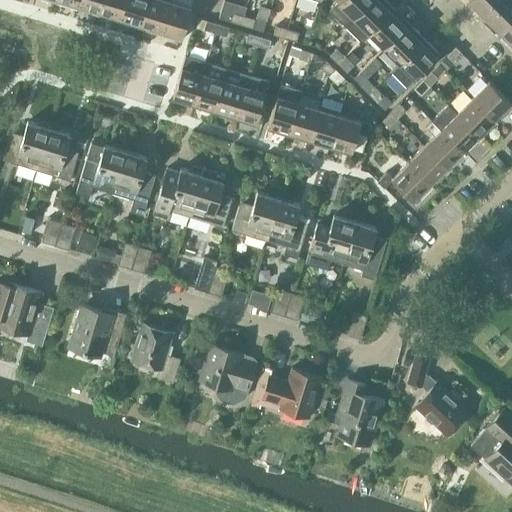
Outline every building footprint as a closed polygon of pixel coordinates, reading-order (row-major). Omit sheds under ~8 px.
[(78,9),(81,0),(58,0),(58,3),(78,9)] [(99,16),(103,0),(81,0),(78,9),(99,16)] [(103,0),(99,16),(120,22),(126,0),(103,0)] [(126,0),(120,22),(140,28),(148,0),(126,0)] [(161,35),(171,1),(171,0),(148,0),(140,28),(161,35)] [(341,0),(330,12),(346,27),(372,0),(341,0)] [(361,42),(370,33),(395,8),(386,0),(372,0),(346,27),(361,42)] [(470,0),(485,15),(500,0),(470,0)] [(501,30),(511,18),(511,0),(500,0),(485,15),(501,30)] [(171,1),(161,35),(182,41),(192,8),(171,1)] [(386,48),(410,24),(395,8),(370,33),(386,48)] [(242,25),(245,16),(233,13),(231,21),(242,25)] [(254,28),(257,20),(245,16),(242,25),(254,28)] [(511,18),(501,30),(511,41),(511,18)] [(257,20),(254,28),(263,31),(266,23),(257,20)] [(217,33),(219,25),(208,21),(205,30),(217,33)] [(401,64),(426,39),(410,24),(386,48),(401,64)] [(219,25),(217,33),(228,37),(231,28),(219,25)] [(286,38),(289,30),(277,26),(275,35),(286,38)] [(289,30),(286,38),(298,42),(300,33),(289,30)] [(258,46),(261,37),(249,34),(246,42),(258,46)] [(261,37),(258,46),(270,49),(272,41),(261,37)] [(392,73),(408,88),(441,54),(426,39),(401,64),(392,73)] [(454,63),(463,54),(457,47),(448,56),(454,63)] [(312,62),(314,54),(294,49),(292,56),(312,62)] [(339,64),(346,58),(337,49),(331,56),(339,64)] [(328,61),(314,54),(312,62),(321,68),(328,61)] [(447,57),(441,63),(448,70),(454,64),(447,57)] [(194,107),(204,74),(207,64),(186,58),(173,101),(194,107)] [(346,58),(339,64),(348,73),(354,66),(346,58)] [(328,61),(321,68),(330,77),(336,69),(328,61)] [(215,114),(228,70),(207,64),(204,74),(194,107),(215,114)] [(440,64),(432,72),(439,79),(447,71),(440,64)] [(336,69),(330,77),(339,85),(345,78),(336,69)] [(236,120),(249,77),(228,70),(215,114),(236,120)] [(424,80),(431,87),(439,79),(432,72),(424,80)] [(249,76),(249,77),(236,120),(257,126),(270,83),(249,76)] [(370,95),(377,88),(368,80),(361,86),(370,95)] [(422,96),(431,87),(424,80),(415,89),(422,96)] [(474,98),(499,122),(511,109),(511,102),(490,81),(474,98)] [(269,130),(290,136),(300,103),(303,93),(282,86),(269,130)] [(377,88),(370,95),(379,104),(385,97),(377,88)] [(483,139),(499,122),(474,98),(458,114),(483,139)] [(322,102),(320,109),(310,143),(331,149),(341,115),(343,108),(322,102)] [(310,143),(320,109),(300,103),(290,136),(310,143)] [(392,113),(398,119),(407,111),(400,104),(392,113)] [(450,106),(434,122),(467,155),(483,139),(458,114),(450,106)] [(398,119),(392,113),(383,121),(390,128),(398,119)] [(341,115),(331,149),(352,156),(359,133),(367,136),(371,124),(341,115)] [(37,170),(50,128),(29,122),(23,141),(11,137),(4,160),(37,170)] [(434,122),(427,129),(434,137),(426,146),(451,171),(467,155),(434,122)] [(50,128),(37,170),(72,181),(79,158),(66,154),(72,135),(50,128)] [(114,193),(127,152),(105,145),(100,164),(87,160),(80,183),(77,194),(89,198),(92,187),(114,193)] [(451,171),(426,146),(409,162),(434,187),(451,171)] [(127,152),(114,193),(135,200),(131,210),(145,214),(157,175),(144,172),(148,158),(127,152)] [(418,204),(434,187),(409,162),(393,179),(418,204)] [(191,217),(203,175),(182,169),(180,174),(168,170),(155,214),(168,218),(170,211),(191,217)] [(393,179),(387,173),(379,181),(384,187),(393,179)] [(203,175),(191,217),(225,227),(232,204),(219,200),(225,182),(203,175)] [(267,240),(280,199),(259,192),(253,211),(240,207),(233,230),(267,240)] [(280,199),(267,240),(301,251),(308,228),(295,224),(301,205),(280,199)] [(331,229),(319,225),(307,263),(330,270),(333,260),(344,264),(356,222),(335,215),(331,229)] [(72,247),(76,225),(49,219),(45,241),(72,247)] [(23,235),(36,239),(40,226),(27,222),(23,235)] [(356,222),(344,264),(364,270),(362,276),(376,280),(385,251),(372,247),(378,228),(356,222)] [(92,255),(96,238),(82,234),(77,250),(92,255)] [(143,247),(154,250),(155,246),(144,242),(143,247)] [(116,250),(101,246),(98,258),(113,263),(116,253),(116,250)] [(205,258),(196,288),(209,293),(219,262),(205,258)] [(286,276),(274,272),(270,286),(282,290),(286,276)] [(27,340),(43,345),(54,311),(39,306),(43,292),(11,282),(9,290),(0,287),(0,317),(0,324),(29,334),(27,340)] [(249,304),(269,309),(273,296),(253,290),(249,304)] [(238,291),(235,300),(246,303),(249,294),(238,291)] [(115,356),(127,318),(84,305),(71,347),(100,356),(101,352),(115,356)] [(311,315),(325,320),(328,309),(314,305),(311,315)] [(365,336),(368,316),(355,314),(352,334),(365,336)] [(174,383),(182,358),(172,355),(174,346),(169,344),(173,332),(145,323),(133,360),(161,368),(158,378),(174,383)] [(237,403),(245,399),(255,365),(242,360),(244,353),(212,344),(201,380),(219,385),(217,392),(220,398),(237,403)] [(438,382),(431,376),(426,374),(431,358),(417,354),(409,382),(422,386),(429,392),(416,406),(449,435),(470,412),(438,382)] [(289,381),(271,375),(272,370),(264,368),(253,403),(261,406),(264,398),(282,403),(281,408),(310,417),(322,377),(293,368),(289,381)] [(371,445),(384,400),(364,394),(367,385),(349,379),(338,414),(345,416),(339,435),(371,445)] [(511,415),(505,409),(471,445),(511,482),(511,415)]
